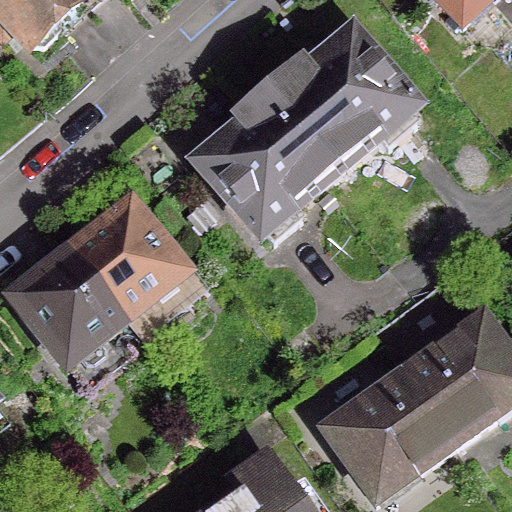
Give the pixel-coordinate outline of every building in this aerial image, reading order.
[(84,13),(79,7),(72,0),(0,0),(0,45),(10,37),(26,54),(28,53),(39,53),(54,40),(84,13)] [(72,0),(79,7),(84,13),(98,0),(72,0)] [(427,0),(458,34),(495,0),(427,0)] [(316,72),(306,61),(249,109),(319,192),(376,146),(384,156),(412,132),(404,122),(408,118),(347,46),(316,72)] [(257,244),(261,240),(269,250),(271,249),(296,229),(298,227),(290,217),(319,192),(249,109),(219,134),(228,146),(196,172),(257,244)] [(126,212),(67,259),(123,330),(182,284),(126,212)] [(63,376),(123,330),(67,259),(7,305),(63,376)] [(511,412),(511,372),(479,325),(399,382),(452,456),(511,412)] [(399,382),(319,438),(371,511),(372,511),(452,456),(399,382)] [(296,511),(266,469),(229,495),(237,505),(227,511),(296,511)]
